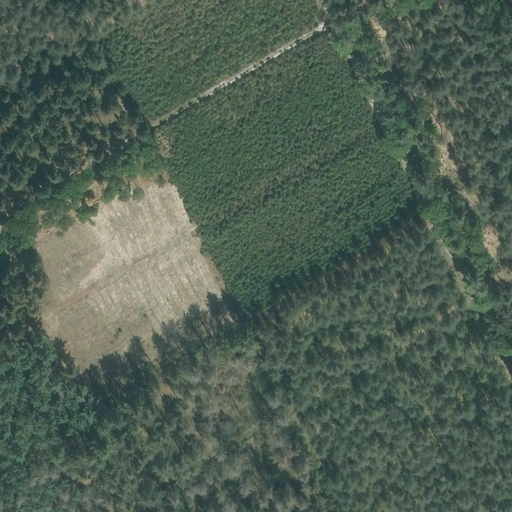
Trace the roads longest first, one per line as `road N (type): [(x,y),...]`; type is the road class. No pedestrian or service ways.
road 1 (track): [(0,214),(372,0)]
road 2 (track): [(314,0),(511,368)]
road 3 (track): [(511,289),(474,298),(292,405),(348,511)]
road 4 (track): [(109,511),(292,405)]
road 5 (track): [(511,80),(378,116)]
